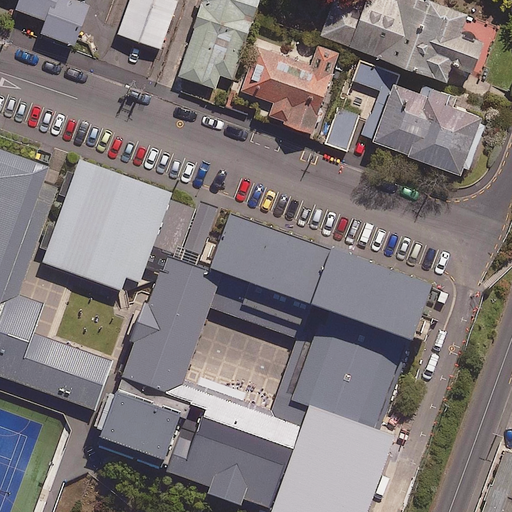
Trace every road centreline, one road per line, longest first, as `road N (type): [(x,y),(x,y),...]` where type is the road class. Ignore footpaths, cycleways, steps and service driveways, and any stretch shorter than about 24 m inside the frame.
road 1 (residential): [(0,74),(480,237),(511,153)]
road 2 (residential): [(449,511),(511,340)]
